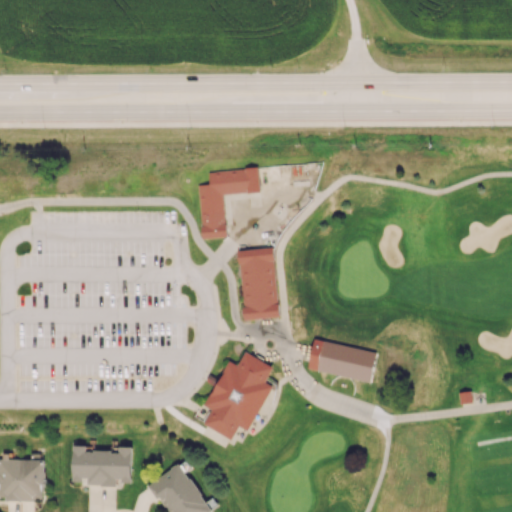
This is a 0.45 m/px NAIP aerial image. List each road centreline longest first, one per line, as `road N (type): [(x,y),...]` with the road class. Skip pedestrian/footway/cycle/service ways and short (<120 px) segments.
road 1 (primary): [(511,82),(0,84)]
road 2 (primary): [(0,111),(511,109)]
road 3 (track): [(265,334),(238,324),(229,274),(174,201),(0,209)]
road 4 (track): [(511,174),(440,192),(351,178),(322,196)]
road 5 (track): [(322,196),(281,247),(279,337)]
road 6 (track): [(385,421),(313,393),(277,354)]
road 7 (track): [(511,405),(385,421)]
